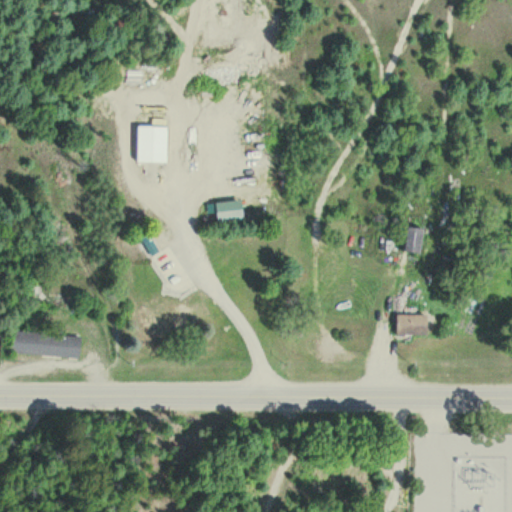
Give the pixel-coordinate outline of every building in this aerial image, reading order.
[(137,127),(137,164),(169,164),(169,127),(137,127)] [(423,228),(404,227),(402,251),(422,252),(423,228)] [(164,337),(193,323),(182,300),(172,305),(166,294),(148,303),(164,337)] [(429,315),(397,314),(397,335),(429,336),(429,315)] [(9,353),(80,358),(82,336),(10,331),(9,353)]
